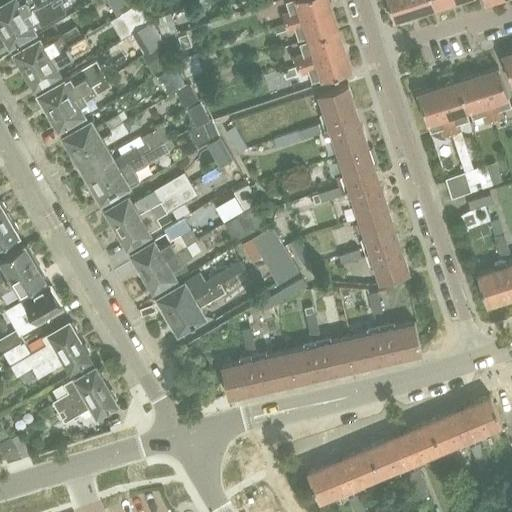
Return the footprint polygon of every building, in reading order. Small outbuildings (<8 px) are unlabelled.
[(0,25),(42,0),(3,0),(1,2),(0,1),(0,25)] [(10,43),(36,27),(66,10),(61,1),(63,0),(42,0),(0,25),(0,26),(3,32),(1,33),(6,41),(8,40),(10,43)] [(108,0),(117,15),(138,2),(136,0),(108,0)] [(121,37),(132,30),(152,19),(141,0),(138,2),(117,15),(110,19),(121,37)] [(162,11),(158,0),(145,0),(150,14),(162,11)] [(329,0),(289,0),(286,1),(289,11),(282,13),(284,21),(331,5),(329,0)] [(387,0),(394,18),(413,12),(409,0),(387,0)] [(432,6),(430,0),(409,0),(413,12),(432,6)] [(276,34),(287,30),(288,31),(295,29),(298,38),(338,25),(331,5),(284,21),(273,25),(276,34)] [(155,16),(162,35),(177,31),(171,11),(155,16)] [(163,40),(152,19),(132,30),(144,52),(163,40)] [(345,47),(339,28),(299,41),(303,53),(296,55),(298,62),(345,47)] [(66,43),(24,67),(27,73),(26,74),(30,83),(32,82),(34,85),(62,69),(58,63),(90,43),(83,32),(66,43)] [(188,32),(178,35),(182,48),(192,45),(188,32)] [(20,61),(24,67),(66,43),(61,34),(52,39),(50,36),(44,40),(41,34),(24,44),(14,50),(15,52),(13,53),(18,62),(20,61)] [(352,68),(345,47),(298,62),(301,73),(309,70),(312,81),(352,68)] [(511,50),(503,54),(511,83),(511,82),(511,50)] [(197,52),(180,57),(186,75),(203,70),(197,52)] [(188,82),(177,62),(156,73),(167,94),(176,89),(188,82)] [(295,66),(283,70),(286,77),(297,73),(295,66)] [(503,116),(501,108),(511,105),(508,96),(499,66),(479,73),(494,119),(503,116)] [(479,73),(461,78),(473,117),(483,114),(485,122),(494,119),(479,73)] [(45,103),(48,109),(91,84),(85,74),(71,82),(66,75),(49,85),(38,91),(40,94),(38,95),(43,104),(45,103)] [(87,109),(91,107),(86,99),(111,84),(106,75),(96,81),(91,84),(48,109),(52,115),(50,116),(55,125),(57,124),(58,126),(66,122),(87,110),(87,109)] [(205,76),(193,80),(197,94),(201,93),(201,94),(210,91),(205,76)] [(469,118),(466,110),(457,80),(439,85),(454,133),(461,130),(459,122),(469,118)] [(186,108),(187,107),(200,100),(189,82),(188,82),(176,89),(186,108)] [(319,92),(339,153),(368,144),(348,82),(319,92)] [(444,136),(454,133),(439,85),(418,92),(430,131),(441,128),(444,136)] [(196,125),(203,121),(210,118),(200,100),(187,107),(196,125)] [(65,142),(70,151),(121,121),(116,113),(96,125),(92,116),(73,127),(62,133),(67,140),(65,142)] [(219,134),(213,117),(212,117),(211,117),(210,118),(203,121),(210,139),(219,134)] [(126,130),(121,121),(70,151),(75,159),(77,158),(83,168),(90,164),(96,160),(94,157),(110,148),(106,141),(126,130)] [(318,121),(274,136),(276,144),(320,129),(318,121)] [(85,176),(89,184),(165,140),(170,136),(162,122),(112,151),(110,148),(94,157),(96,160),(90,164),(83,168),(87,175),(85,176)] [(235,124),(227,129),(239,151),(247,145),(235,124)] [(170,148),(165,140),(89,184),(95,193),(97,192),(101,199),(131,182),(139,177),(134,169),(170,148)] [(339,153),(360,217),(389,207),(368,144),(339,153)] [(220,164),(223,162),(233,156),(227,145),(213,153),(220,164)] [(486,163),(492,181),(502,178),(496,160),(486,163)] [(112,218),(116,226),(190,181),(184,170),(156,186),(133,200),(128,192),(105,206),(107,209),(104,211),(109,219),(112,218)] [(470,189),(468,181),(465,172),(446,178),(452,197),(471,191),(470,189)] [(468,181),(470,189),(482,185),(479,177),(468,181)] [(190,181),(116,226),(120,231),(117,233),(122,242),(125,240),(127,243),(147,231),(147,230),(158,223),(155,217),(196,192),(190,181)] [(233,190),(244,209),(259,200),(248,182),(233,190)] [(338,182),(317,189),(320,198),(341,191),(338,182)] [(320,198),(317,189),(311,191),(314,200),(320,198)] [(491,193),(468,201),(470,209),(494,202),(491,193)] [(234,194),(216,205),(223,219),(242,208),(234,194)] [(259,200),(244,209),(237,214),(248,233),(270,220),(259,200)] [(410,271),(389,207),(360,217),(381,281),(410,271)] [(7,214),(0,218),(0,243),(8,238),(18,232),(17,230),(18,227),(15,221),(11,220),(7,214)] [(253,236),(263,252),(279,281),(301,268),(274,223),(253,236)] [(139,270),(184,244),(197,236),(191,225),(177,233),(157,245),(152,238),(131,250),(133,253),(130,255),(139,270)] [(504,232),(494,234),(500,255),(510,252),(504,232)] [(290,240),(303,261),(312,256),(299,235),(290,240)] [(0,279),(35,259),(31,254),(33,253),(27,243),(25,244),(24,242),(14,248),(0,256),(0,259),(3,265),(0,266),(0,279)] [(153,287),(163,281),(174,275),(187,267),(183,259),(191,255),(184,244),(139,270),(148,286),(151,284),(153,287)] [(359,246),(339,253),(341,261),(361,254),(359,246)] [(185,278),(167,288),(157,294),(159,298),(155,300),(163,314),(220,281),(245,267),(239,258),(190,287),(185,278)] [(38,265),(35,259),(0,279),(0,292),(15,284),(19,292),(44,277),(43,275),(45,274),(40,264),(38,265)] [(511,262),(478,273),(487,303),(511,294),(511,262)] [(260,300),(265,309),(308,284),(303,275),(260,300)] [(178,330),(188,324),(206,314),(201,305),(225,290),(220,281),(163,314),(172,329),(176,327),(178,330)] [(48,284),(23,298),(30,310),(27,311),(34,323),(51,313),(62,307),(61,304),(62,302),(57,293),(54,294),(49,285),(52,284),(51,283),(49,284),(48,284)] [(378,290),(368,292),(373,312),(382,310),(378,290)] [(313,304),(304,306),(310,333),(319,331),(313,304)] [(31,351),(25,339),(21,341),(20,340),(3,350),(16,373),(19,371),(28,365),(32,363),(79,336),(76,330),(77,329),(73,321),(71,322),(69,318),(48,330),(41,334),(46,342),(31,351)] [(423,351),(416,320),(350,335),(358,366),(423,351)] [(242,327),(246,348),(255,346),(251,325),(242,327)] [(0,351),(3,350),(20,340),(21,341),(25,339),(18,327),(0,337),(0,351)] [(294,380),(358,366),(350,335),(286,350),(294,380)] [(64,358),(69,366),(70,367),(90,356),(88,352),(90,351),(85,342),(83,343),(79,336),(32,363),(38,373),(64,358)] [(223,364),(230,394),(294,380),(286,350),(223,364)] [(95,363),(85,370),(64,383),(69,392),(54,401),(59,410),(106,382),(102,375),(104,374),(99,366),(97,367),(95,363)] [(34,375),(28,365),(19,371),(24,381),(34,375)] [(110,388),(106,382),(59,410),(64,419),(89,405),(95,413),(117,400),(115,397),(117,396),(112,387),(110,388)] [(503,422),(490,393),(430,419),(442,448),(503,422)] [(45,419),(56,412),(50,402),(39,408),(45,419)] [(0,440),(9,435),(0,418),(0,440)] [(381,474),(442,448),(430,419),(369,444),(381,474)] [(0,440),(0,446),(7,460),(22,456),(11,435),(9,435),(0,440)] [(472,445),(476,455),(480,465),(488,461),(480,441),(472,445)] [(320,499),(381,474),(369,444),(308,470),(320,499)] [(411,470),(415,480),(419,490),(428,486),(420,467),(411,470)] [(356,511),(365,511),(368,511),(360,492),(350,496),(356,511)]
